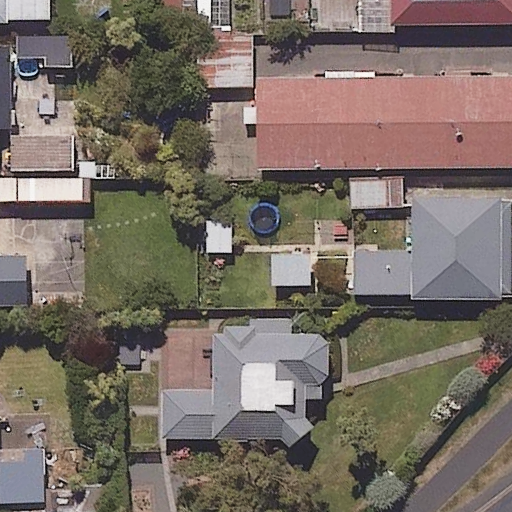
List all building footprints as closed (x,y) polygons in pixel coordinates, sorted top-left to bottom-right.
[(0,0),(0,14),(52,13),(51,0),(0,0)] [(511,0),(358,0),(359,20),(511,16),(511,0)] [(46,66),(76,65),(76,28),(15,29),(16,56),(46,56),(46,66)] [(253,34),(200,35),(201,83),(254,82),(253,34)] [(0,122),(13,122),(11,39),(0,39),(0,122)] [(511,69),(262,73),(262,100),(244,101),(244,123),(263,123),(263,163),(511,160),(511,69)] [(75,131),(12,133),(13,164),(75,163),(75,131)] [(406,174),(354,172),(353,203),(405,204),(406,174)] [(511,189),(414,188),(413,247),(358,246),(357,291),(511,292),(511,189)] [(235,213),(204,213),(204,255),(236,254),(235,213)] [(315,249),(276,246),(274,277),(313,280),(315,249)] [(0,299),(30,299),(29,250),(0,250),(0,299)] [(310,391),(323,392),(324,372),(330,372),(332,329),(295,327),(296,317),(220,314),(216,387),(166,385),(164,433),(294,438),(317,420),(309,410),(310,391)] [(0,499),(46,498),(45,445),(0,446),(0,499)]
